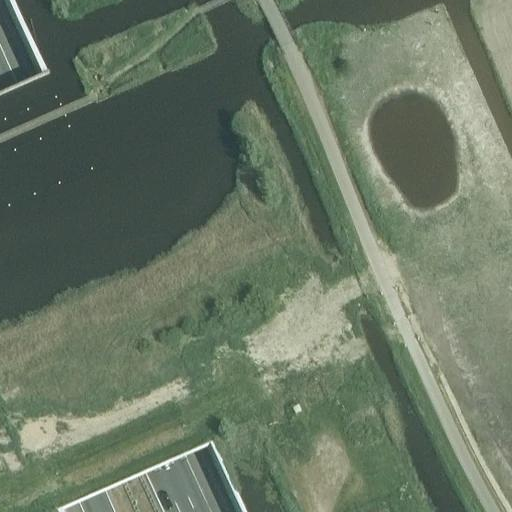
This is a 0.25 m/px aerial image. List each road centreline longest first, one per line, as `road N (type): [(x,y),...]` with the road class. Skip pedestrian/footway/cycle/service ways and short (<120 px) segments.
road 1 (unknown): [(509,511),(304,61),(290,55)]
road 2 (motorway): [(194,511),(0,89)]
road 3 (motorway): [(0,281),(100,511)]
